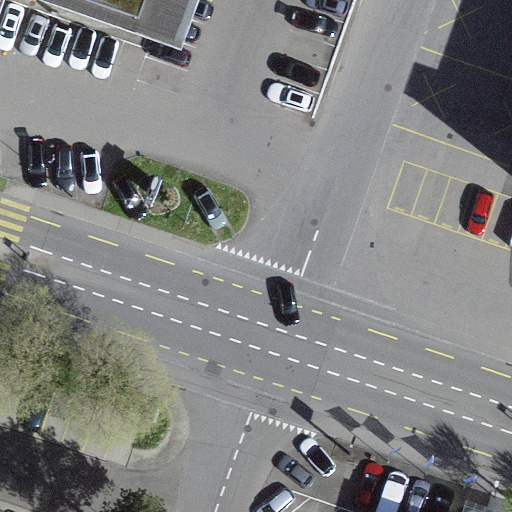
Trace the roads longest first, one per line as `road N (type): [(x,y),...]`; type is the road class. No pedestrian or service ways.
road 1 (unclassified): [(275,341),(401,0)]
road 2 (primary): [(0,249),(275,341)]
road 3 (primary): [(275,341),(511,419)]
